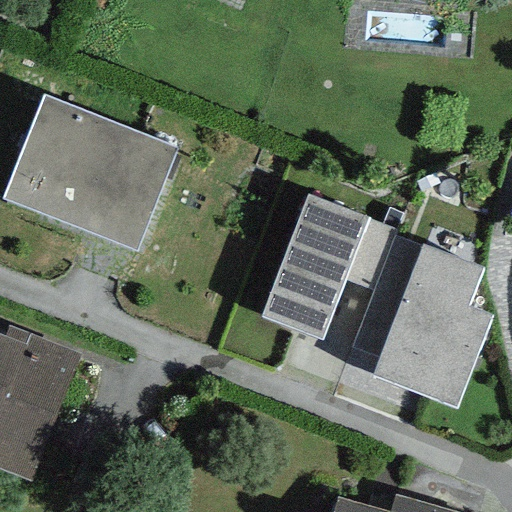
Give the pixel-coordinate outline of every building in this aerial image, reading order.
[(176,157),(38,106),(0,208),(138,259),(176,157)] [(367,227),(307,204),(260,324),(320,348),(345,286),(367,227)] [(369,223),(367,227),(345,286),(371,296),(392,241),(396,233),(369,223)] [(421,252),(392,241),(371,296),(350,353),(380,364),(420,255),(421,252)] [(482,278),(420,255),(380,364),(371,386),(456,419),(491,326),(467,317),(482,278)] [(4,342),(0,340),(0,473),(30,485),(79,357),(9,331),(4,342)] [(333,511),(437,511),(394,500),(390,511),(364,511),(336,504),(333,511)]
